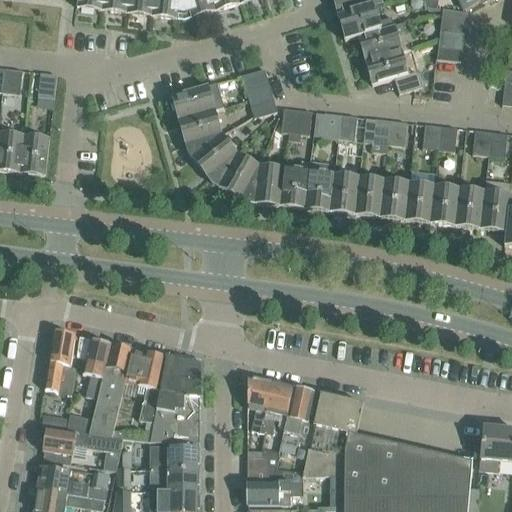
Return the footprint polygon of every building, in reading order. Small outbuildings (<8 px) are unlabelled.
[(101,12),(102,0),(78,0),(77,10),(101,12)] [(126,15),(127,0),(102,0),(101,12),(126,15)] [(151,18),(153,0),(127,0),(126,15),(151,18)] [(176,21),(179,0),(153,0),(151,18),(176,21)] [(216,13),(211,0),(179,0),(176,21),(185,22),(216,13)] [(240,6),(237,0),(211,0),(216,13),(240,6)] [(380,0),(333,0),(339,19),(374,9),(382,6),(380,0)] [(459,0),(461,7),(464,12),(483,3),(485,7),(499,0),(459,0)] [(379,24),(374,9),(339,19),(345,43),(359,39),(395,29),(393,21),(379,24)] [(443,13),(440,35),(464,38),(467,15),(443,13)] [(402,53),(395,29),(359,39),(366,64),(402,53)] [(462,54),(464,38),(440,35),(438,51),(462,54)] [(461,65),(462,54),(438,51),(437,62),(461,65)] [(409,77),(402,53),(366,64),(373,88),(394,82),(399,97),(422,90),(417,74),(409,77)] [(20,98),(23,74),(7,72),(4,96),(20,98)] [(270,88),(265,72),(242,79),(247,95),(270,88)] [(54,102),(56,85),(57,78),(41,76),(38,100),(54,102)] [(511,109),(511,85),(505,85),(502,108),(511,109)] [(274,103),(270,88),(247,95),(251,110),(274,103)] [(215,113),(208,89),(172,99),(179,123),(215,113)] [(277,115),(274,103),(251,110),(254,122),(277,115)] [(293,137),(296,113),(284,112),(281,136),(289,137),(293,137)] [(222,138),(215,113),(179,123),(186,148),(222,138)] [(310,139),(312,115),(296,113),(293,137),(289,137),(288,143),(300,145),(301,138),(310,139)] [(338,142),(341,119),(316,116),(314,140),(338,142)] [(355,144),(357,120),(341,119),(338,142),(355,144)] [(388,148),(391,124),(375,122),(372,146),(388,148)] [(404,150),(407,126),(391,124),(388,148),(404,150)] [(439,154),(441,130),(425,128),(422,152),(439,154)] [(455,155),(457,132),(441,130),(439,154),(455,155)] [(488,159),(491,136),(475,134),(473,157),(488,159)] [(0,173),(20,176),(24,139),(0,136),(0,173)] [(505,161),(508,138),(491,136),(488,159),(505,161)] [(208,181),(237,157),(222,138),(186,148),(188,155),(208,181)] [(46,178),(50,142),(24,139),(20,176),(46,178)] [(241,202),(259,169),(237,157),(208,181),(213,186),(241,202)] [(305,212),(309,175),(310,165),(301,164),(300,174),(284,172),(279,209),(305,212)] [(330,215),(334,178),(335,168),(310,165),(309,175),(305,212),(330,215)] [(279,209),(284,172),(259,169),(241,202),(248,206),(279,209)] [(354,218),(359,181),(334,178),(330,215),(354,218)] [(380,221),(384,184),(359,181),(354,218),(380,221)] [(506,235),(508,212),(510,198),(511,198),(511,191),(511,187),(485,183),(484,195),(479,232),(506,235)] [(405,223),(409,187),(384,184),(380,221),(405,223)] [(430,226),(434,190),(409,187),(405,223),(430,226)] [(455,229),(459,192),(434,190),(430,226),(455,229)] [(479,232),(484,195),(459,192),(455,229),(479,232)] [(71,369),(73,359),(76,339),(58,334),(53,338),(45,393),(46,393),(44,401),(58,403),(59,397),(72,400),(75,371),(71,369)] [(97,403),(111,347),(91,342),(80,340),(77,361),(86,363),(82,377),(91,379),(86,401),(97,403)] [(112,441),(114,434),(125,385),(133,352),(111,347),(97,403),(94,415),(90,434),(89,438),(112,441)] [(167,361),(166,360),(145,355),(145,356),(134,353),(133,352),(125,385),(139,389),(138,395),(145,397),(139,424),(154,427),(158,408),(167,361)] [(200,368),(167,361),(158,408),(154,427),(152,439),(151,446),(200,446),(200,368)] [(261,437),(273,386),(252,381),(248,385),(248,412),(256,414),(251,435),(261,437)] [(286,422),(292,390),(273,386),(261,437),(272,439),(277,420),(286,422)] [(309,448),(314,426),(308,425),(310,414),(315,395),(294,390),(294,391),(292,390),(286,422),(287,422),(281,447),(296,451),(297,445),(309,448)] [(468,511),(473,465),(356,439),(363,407),(321,397),(314,426),(309,448),(303,477),(301,482),(320,481),(331,480),(344,480),(344,497),(344,510),(318,511),(468,511)] [(511,466),(511,432),(483,430),(479,474),(498,476),(499,465),(511,466)] [(67,435),(46,432),(43,454),(56,456),(54,465),(72,468),(73,461),(86,463),(88,451),(120,456),(122,443),(67,435)] [(152,439),(114,434),(112,441),(124,442),(136,444),(151,446),(152,439)] [(199,473),(199,450),(151,450),(151,472),(199,473)] [(275,485),(277,473),(280,456),(264,452),(262,461),(267,461),(267,473),(248,474),(248,485),(275,485)] [(133,454),(123,454),(123,471),(133,471),(133,454)] [(267,461),(262,461),(248,461),(248,474),(267,473),(267,461)] [(69,487),(71,474),(41,470),(37,493),(102,504),(105,504),(107,493),(69,487)] [(118,472),(117,495),(130,495),(130,472),(118,472)] [(199,495),(199,473),(151,472),(151,495),(199,495)] [(301,482),(303,477),(277,473),(275,485),(302,485),(301,482)] [(344,480),(331,480),(331,497),(344,497),(344,480)] [(302,485),(275,485),(248,485),(248,508),(291,508),(291,499),(302,499),(302,485)] [(82,511),(101,511),(102,504),(37,493),(34,511),(65,511),(66,509),(82,511)] [(129,511),(130,495),(117,495),(114,511),(129,511)] [(199,511),(199,495),(151,495),(150,511),(199,511)]
